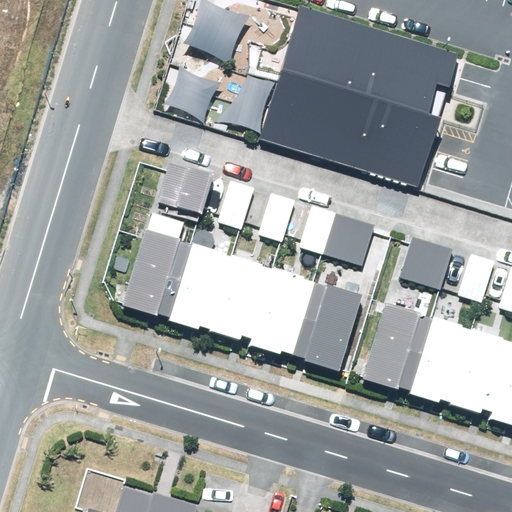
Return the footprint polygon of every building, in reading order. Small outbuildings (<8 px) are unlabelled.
[(276,17),(247,109),(411,160),(440,68),(276,17)] [(197,220),(212,168),(168,155),(153,207),(197,220)] [(229,176),(215,225),(238,232),(252,183),(229,176)] [(267,191),(254,236),(281,244),(295,199),(267,191)] [(309,202),(296,249),(320,256),(334,209),(309,202)] [(334,209),(320,256),(362,268),(375,221),(334,209)] [(364,288),(145,227),(122,307),(341,369),(364,288)] [(438,290),(452,246),(410,234),(397,278),(438,290)] [(469,251),(456,295),(479,302),(492,258),(469,251)] [(511,263),(508,262),(495,307),(511,311),(511,263)] [(511,336),(382,297),(360,371),(511,417),(511,336)] [(230,511),(229,511),(197,511),(198,508),(125,485),(116,511),(99,511),(90,509),(88,511),(230,511)]
